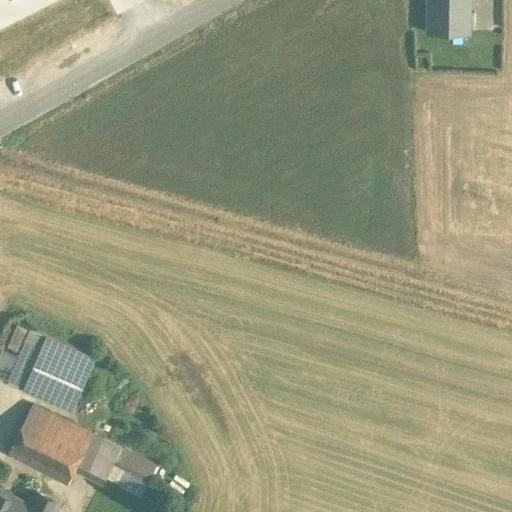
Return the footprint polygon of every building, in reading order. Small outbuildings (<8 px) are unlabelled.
[(469,2),(428,1),(428,30),(469,31),(469,2)] [(32,326),(8,379),(22,385),(46,332),(32,326)] [(96,354),(46,332),(22,385),(72,407),(96,354)] [(67,418),(33,402),(27,413),(62,430),(67,418)] [(62,430),(27,413),(9,450),(67,481),(75,466),(87,443),(62,430)] [(80,425),(67,418),(62,430),(87,443),(93,431),(80,425)] [(122,445),(93,431),(87,443),(75,466),(104,480),(114,461),(121,447),(122,445)] [(157,465),(121,447),(114,461),(150,479),(157,465)] [(23,511),(28,504),(0,488),(0,511),(23,511)] [(24,511),(52,511),(58,501),(36,489),(24,511)]
